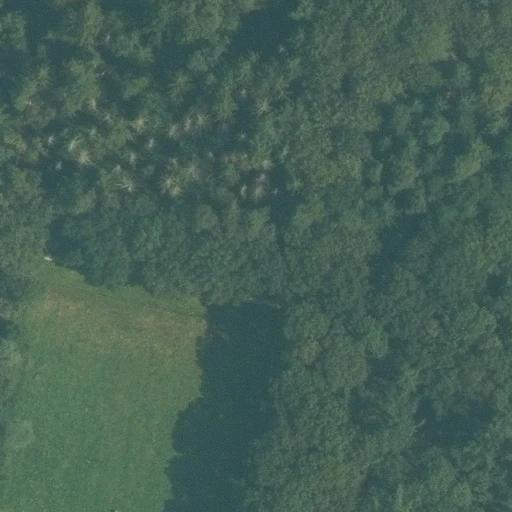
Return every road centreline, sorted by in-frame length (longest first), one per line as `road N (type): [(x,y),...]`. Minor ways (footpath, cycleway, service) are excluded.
road 1 (unknown): [(306,302),(288,275),(3,213),(0,230)]
road 2 (track): [(306,302),(0,237)]
road 3 (unknown): [(3,213),(35,0)]
road 4 (track): [(264,511),(306,302)]
road 5 (unclassified): [(511,351),(306,302)]
